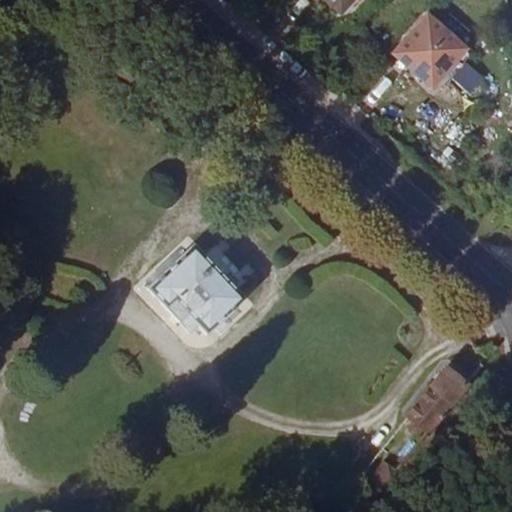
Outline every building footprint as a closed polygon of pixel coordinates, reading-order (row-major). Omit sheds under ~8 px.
[(327,0),(342,13),(352,0),(327,0)] [(428,16),(395,54),(433,88),(467,50),(428,16)] [(452,76),(469,93),(484,78),(467,61),(452,76)] [(209,338),(248,300),(196,246),(149,290),(193,336),(201,328),(209,338)] [(430,437),(469,388),(449,372),(409,421),(430,437)] [(382,497),(400,475),(387,465),(369,487),(382,497)]
